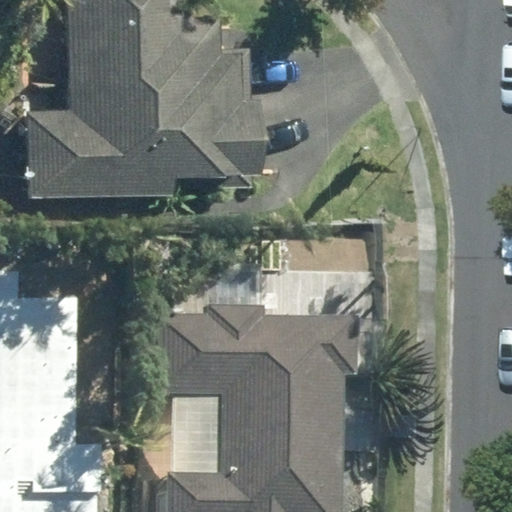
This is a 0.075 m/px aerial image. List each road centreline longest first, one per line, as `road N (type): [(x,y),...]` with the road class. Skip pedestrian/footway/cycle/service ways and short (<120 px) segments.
road 1 (residential): [(488,104),(478,511)]
road 2 (residential): [(488,104),(401,0)]
